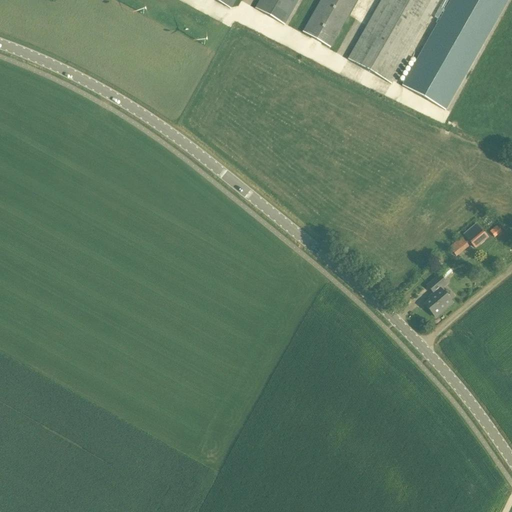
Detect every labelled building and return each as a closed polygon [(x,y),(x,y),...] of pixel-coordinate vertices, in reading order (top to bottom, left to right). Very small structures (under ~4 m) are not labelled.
[(214,0),(231,9),(235,0),(214,0)] [(285,27),(300,0),(259,0),(255,9),(285,27)] [(330,49),(357,0),(321,0),(303,33),(330,49)] [(440,0),(381,0),(347,60),(392,85),(440,0)] [(446,111),(508,0),(450,0),(402,87),(446,111)] [(475,250),(488,239),(476,224),(463,235),(475,250)] [(494,228),(490,232),(495,238),(499,234),(494,228)] [(442,276),(449,270),(446,266),(439,272),(442,276)] [(435,318),(452,304),(441,290),(447,285),(440,276),(427,286),(434,295),(429,299),(430,301),(425,306),(435,318)]
